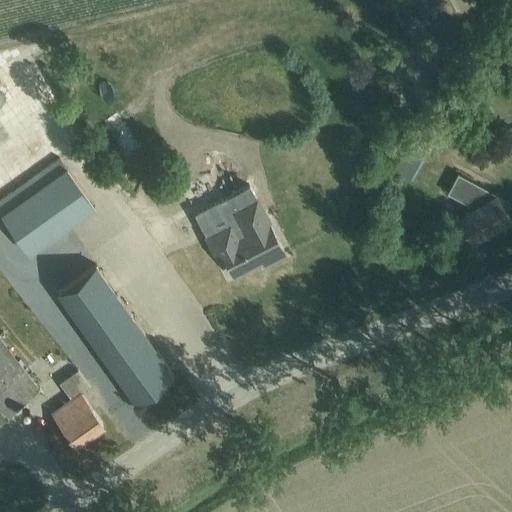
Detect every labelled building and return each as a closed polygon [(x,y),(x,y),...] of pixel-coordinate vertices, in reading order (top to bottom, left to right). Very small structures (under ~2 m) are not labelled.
[(401,168),(417,177),(432,150),(417,141),(401,168)] [(0,200),(0,216),(27,254),(92,207),(57,159),(0,200)] [(446,194),(468,206),(457,213),(471,237),(508,214),(493,191),(459,171),(446,194)] [(283,252),(260,208),(255,198),(227,213),(231,221),(201,237),(209,251),(219,246),(233,273),(266,255),(269,260),(283,252)] [(47,279),(132,400),(173,371),(88,250),(47,279)] [(0,419),(39,389),(0,339),(0,419)] [(52,412),(76,445),(104,425),(81,393),(90,386),(78,369),(60,382),(71,399),(52,412)]
